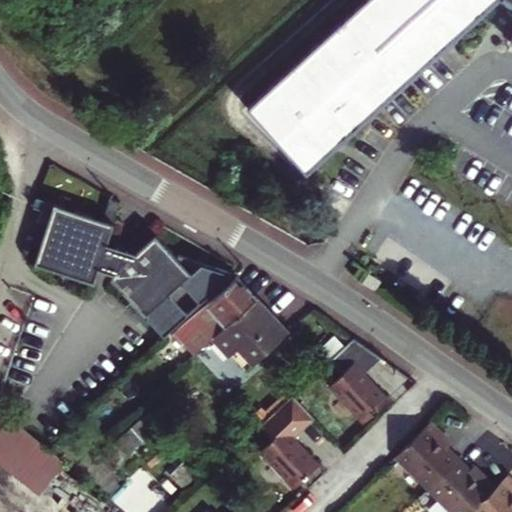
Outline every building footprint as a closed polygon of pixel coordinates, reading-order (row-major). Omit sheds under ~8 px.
[(511,0),(365,0),(246,107),(304,172),(333,146),(344,137),(497,0),(501,0),(507,4),(505,7),(503,6),(502,7),(511,14),(511,35),(506,45),(511,48),(511,0)] [(344,137),(333,146),(345,160),(356,151),(344,137)] [(175,331),(236,273),(178,260),(176,262),(155,239),(135,257),(107,248),(113,228),(53,210),(34,270),(94,289),(99,274),(113,279),(111,284),(145,321),(156,311),(175,331)] [(361,282),(371,290),(378,280),(367,273),(361,282)] [(195,335),(204,346),(223,329),(257,297),(238,275),(172,336),(182,347),(195,335)] [(257,297),(223,329),(253,362),(288,330),(257,297)] [(364,370),(380,355),(351,335),(328,358),(341,371),(328,384),(362,420),(388,395),(377,384),(372,383),(371,384),(366,379),(369,376),(364,370)] [(377,384),(369,376),(366,379),(371,384),(372,383),(377,384)] [(295,435),(314,416),(291,393),(260,424),(272,437),(259,450),(294,486),(319,461),(306,447),(301,447),(300,448),(295,443),(299,440),(295,435)] [(49,447),(0,410),(0,443),(46,478),(61,457),(49,447)] [(431,422),(397,457),(429,490),(460,459),(448,447),(452,443),(431,422)] [(55,450),(74,465),(86,455),(67,435),(55,450)] [(301,447),(306,447),(299,440),(295,443),(300,448),(301,447)] [(113,473),(91,450),(86,455),(74,465),(99,486),(113,473)] [(460,459),(429,490),(451,511),(471,511),(474,510),(497,487),(476,466),(471,471),(460,459)] [(497,487),(474,510),(475,511),(511,511),(511,478),(509,475),(497,487)] [(211,511),(251,511),(240,501),(229,511),(213,511),(211,511)]
